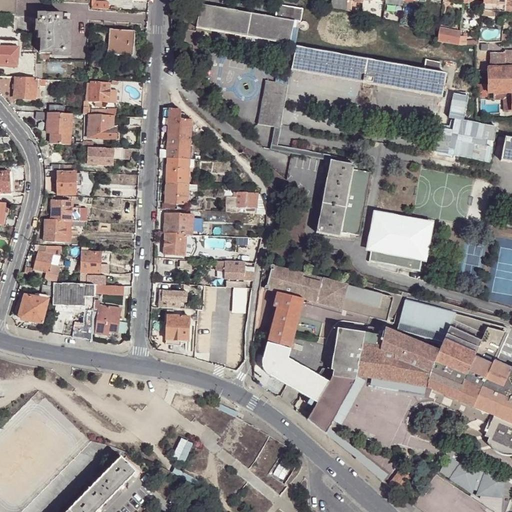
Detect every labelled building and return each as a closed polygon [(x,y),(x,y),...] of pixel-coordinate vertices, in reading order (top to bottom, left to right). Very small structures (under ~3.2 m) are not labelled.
[(14,0),(0,0),(0,12),(14,14),(14,0)] [(95,0),(95,7),(108,9),(109,3),(109,1),(102,0),(95,0)] [(331,0),(331,5),(347,9),(347,0),(331,0)] [(495,4),(483,2),(483,10),(495,11),(495,4)] [(245,37),(290,44),(294,21),(300,21),(300,22),(302,9),(277,4),(275,18),(200,4),(198,13),(192,12),(191,22),(196,23),(196,27),(245,37)] [(506,5),(495,4),(495,11),(505,12),(505,11),(506,6),(506,5)] [(362,6),(361,13),(377,18),(379,10),(362,6)] [(0,20),(14,22),(14,14),(0,12),(0,20)] [(40,53),(64,53),(64,44),(68,45),(69,21),(62,21),(62,13),(38,12),(38,20),(41,20),(41,30),(40,53)] [(287,84),(291,69),(295,45),(296,43),(300,21),(294,21),(290,44),(287,60),(283,83),(287,84)] [(439,28),(438,40),(459,45),(460,31),(439,28)] [(134,31),(109,29),(107,53),(116,54),(132,56),(134,32),(134,31)] [(132,56),(116,54),(115,58),(135,60),(134,44),(134,32),(132,56)] [(247,52),(287,60),(290,44),(245,37),(242,48),(247,49),(247,52)] [(0,46),(12,48),(12,41),(0,39),(0,46)] [(364,83),(378,85),(382,61),(298,46),(295,45),(291,69),(364,83)] [(0,64),(11,66),(12,48),(0,46),(0,64)] [(12,48),(11,66),(18,66),(20,48),(12,48)] [(511,51),(502,51),(502,54),(503,67),(491,67),(488,68),(489,84),(489,96),(489,98),(511,98),(511,51)] [(491,54),(491,67),(503,67),(502,54),(491,54)] [(424,69),(431,70),(440,72),(441,63),(426,59),(424,69)] [(427,94),(431,70),(424,69),(382,61),(378,85),(427,94)] [(440,72),(431,70),(427,94),(442,97),(447,73),(440,72)] [(36,79),(16,78),(14,98),(34,100),(35,83),(36,79)] [(280,124),(287,84),(283,83),(265,80),(257,123),(273,126),(279,128),(280,124)] [(109,83),(91,82),(89,102),(108,103),(116,103),(117,90),(109,90),(109,83)] [(35,83),(34,100),(44,100),(45,84),(35,83)] [(489,96),(489,84),(479,85),(479,96),(489,96)] [(48,114),(63,114),(64,107),(49,106),(48,114)] [(168,149),(167,158),(189,160),(191,119),(182,119),(179,118),(180,113),(180,110),(180,109),(163,108),(162,118),(169,118),(168,149)] [(48,121),(48,114),(36,113),(35,120),(48,121)] [(70,135),(71,115),(63,114),(48,114),(48,121),(47,133),(50,134),(55,134),(70,135)] [(96,116),(89,115),(88,138),(116,140),(116,129),(112,129),(113,117),(101,116),(96,116)] [(141,127),(142,119),(130,118),(129,126),(141,127)] [(276,145),(279,128),(273,126),(269,149),(276,145)] [(64,145),(69,145),(69,143),(70,135),(55,134),(50,134),(50,144),(54,145),(64,145)] [(501,160),(511,162),(511,137),(505,137),(501,160)] [(44,144),(37,143),(42,155),(46,153),(45,150),(44,144)] [(63,152),(64,145),(54,145),(50,144),(44,144),(45,150),(63,152)] [(337,156),(276,145),(269,149),(330,161),(330,160),(336,161),(337,156)] [(129,149),(114,148),(114,150),(88,149),(87,164),(113,165),(114,159),(128,160),(129,149)] [(161,149),(160,158),(167,158),(168,149),(161,149)] [(167,158),(166,183),(188,185),(188,167),(189,160),(167,158)] [(354,165),(336,161),(330,160),(330,161),(316,232),(340,237),(341,232),(353,170),(354,165)] [(0,194),(10,193),(10,170),(0,170),(0,194)] [(372,173),(353,170),(341,232),(360,236),(372,173)] [(75,190),(76,174),(76,173),(57,173),(57,194),(75,195),(75,190)] [(166,183),(165,203),(175,204),(188,204),(188,199),(188,191),(189,185),(188,185),(166,183)] [(236,212),(248,213),(254,213),(264,214),(263,202),(259,196),(257,196),(257,194),(237,193),(236,197),(236,212)] [(225,211),(236,212),(236,197),(225,196),(225,199),(225,211)] [(66,221),(70,222),(85,222),(86,209),(71,208),(71,201),(51,200),(50,221),(66,221)] [(165,213),(164,233),(165,233),(185,234),(192,235),(192,224),(193,215),(177,214),(165,213)] [(377,216),(371,247),(422,257),(428,226),(377,216)] [(64,243),(64,234),(66,221),(50,221),(45,220),(44,242),(64,243)] [(192,224),(192,235),(202,235),(202,225),(192,224)] [(185,234),(165,233),(164,256),(184,257),(185,234)] [(422,257),(371,247),(369,261),(420,271),(422,257)] [(54,282),(56,282),(60,268),(50,265),(53,255),(50,254),(38,252),(34,269),(46,272),(45,279),(49,280),(53,282),(54,282)] [(101,253),(82,252),(81,272),(87,273),(100,273),(101,253)] [(226,262),(215,261),(214,268),(227,269),(227,279),(234,280),(235,265),(245,266),(245,267),(252,268),(252,267),(255,267),(255,263),(245,263),(235,262),(226,262)] [(511,369),(510,369),(510,367),(493,360),(507,335),(504,334),(506,332),(508,328),(468,317),(430,307),(405,300),(397,330),(442,342),(438,351),(384,329),(365,326),(364,333),(337,329),(331,368),(324,368),(322,369),(318,375),(308,370),(287,358),(303,298),(385,320),(387,315),(389,307),(390,304),(388,294),(272,263),(266,288),(276,291),(272,306),(275,307),(262,358),(261,363),(262,368),(265,372),(269,375),(295,389),(316,401),(307,420),(325,434),(331,423),(357,376),(387,381),(422,386),(427,388),(471,407),(470,408),(483,414),(492,418),(483,437),(487,439),(486,443),(489,448),(495,452),(501,455),(508,457),(511,456),(511,369)] [(235,265),(234,280),(237,280),(244,281),(244,280),(244,272),(245,267),(245,266),(235,265)] [(244,280),(249,281),(250,281),(253,281),(254,273),(244,272),(244,280)] [(95,285),(101,285),(101,277),(87,276),(86,284),(95,285)] [(237,282),(237,288),(248,289),(249,281),(244,280),(244,281),(237,280),(237,282)] [(53,293),(54,282),(53,282),(51,288),(47,286),(47,285),(43,284),(41,291),(53,293)] [(60,305),(62,282),(56,282),(54,282),(53,293),(52,304),(60,305)] [(85,284),(80,284),(62,282),(60,305),(84,306),(85,294),(85,284)] [(86,284),(85,284),(85,294),(95,295),(95,292),(95,285),(86,284)] [(124,295),(124,287),(101,285),(95,285),(95,292),(124,295)] [(158,307),(187,309),(187,304),(187,293),(160,291),(158,307)] [(227,300),(217,300),(217,311),(248,311),(248,292),(227,292),(227,300)] [(49,296),(35,294),(25,293),(20,312),(24,320),(42,323),(49,296)] [(98,304),(95,333),(108,335),(109,331),(117,333),(119,321),(114,320),(117,307),(99,304),(98,304)] [(82,338),(92,340),(92,332),(94,310),(84,309),(84,322),(83,330),(82,338)] [(189,317),(167,316),(165,344),(180,345),(180,343),(187,343),(189,317)] [(203,350),(229,357),(236,332),(210,325),(203,350)] [(73,337),(82,338),(83,330),(73,329),(73,337)] [(357,376),(331,423),(335,426),(338,421),(346,407),(357,386),(385,391),(421,397),(422,392),(422,386),(387,381),(357,376)] [(96,511),(136,473),(120,458),(66,511),(96,511)] [(482,476),(483,472),(469,468),(465,466),(464,467),(455,462),(451,469),(446,477),(473,494),(474,493),(475,493),(476,493),(477,493),(477,492),(483,494),(482,496),(483,496),(484,497),(485,497),(485,498),(507,499),(507,480),(501,478),(489,474),(489,476),(482,476)] [(398,490),(411,474),(401,465),(397,471),(392,478),(388,483),(398,490)]
